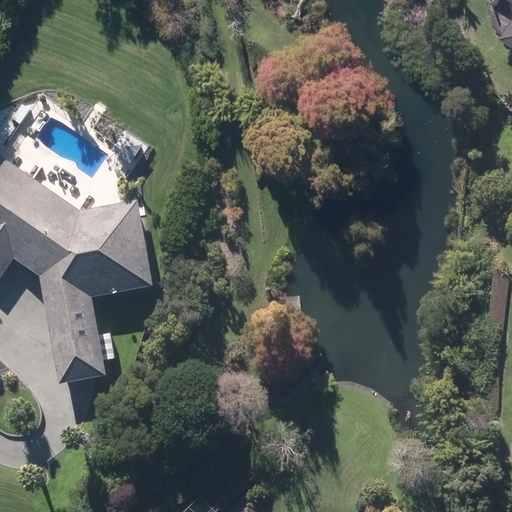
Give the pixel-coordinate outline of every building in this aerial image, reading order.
[(511,0),(493,0),(511,11),(511,16),(495,43),(511,54),(511,0)] [(147,140),(128,126),(115,145),(133,158),(147,140)] [(134,204),(79,214),(0,159),(0,279),(13,261),(39,279),(44,306),(59,388),(108,380),(94,301),(152,290),(134,204)] [(199,394),(212,400),(218,387),(205,381),(199,394)] [(170,438),(182,444),(187,433),(176,427),(170,438)]
